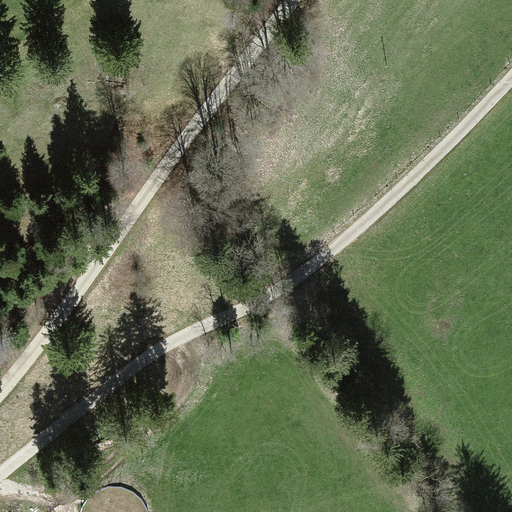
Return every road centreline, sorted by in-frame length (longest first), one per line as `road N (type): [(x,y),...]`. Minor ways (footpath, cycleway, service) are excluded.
road 1 (track): [(0,474),(140,361),(279,290),(316,262),(511,79)]
road 2 (unclassified): [(0,390),(296,0)]
